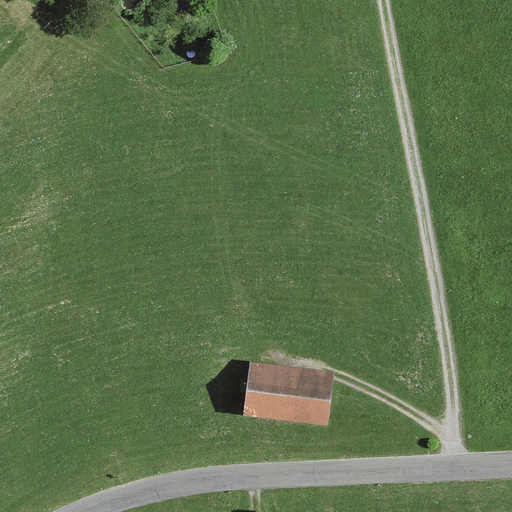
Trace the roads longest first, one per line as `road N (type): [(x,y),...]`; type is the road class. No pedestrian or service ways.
road 1 (track): [(384,0),(443,320),(456,463)]
road 2 (tertiary): [(511,460),(184,481),(85,511)]
road 3 (track): [(289,358),(394,401),(455,443)]
